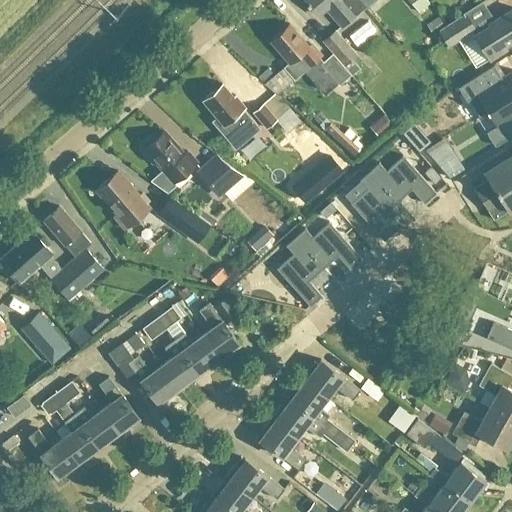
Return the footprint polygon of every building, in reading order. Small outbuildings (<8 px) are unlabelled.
[(364,10),(355,0),(306,0),(319,16),(327,9),(343,27),(364,10)] [(355,0),(364,10),(374,0),(355,0)] [(417,0),(414,2),(421,13),(433,6),(429,0),(417,0)] [(477,36),(484,47),(491,58),(506,48),(504,45),(511,40),(511,9),(489,24),(491,27),(477,36)] [(449,47),(475,31),(466,16),(440,32),(449,47)] [(432,33),(443,26),(438,18),(427,25),(432,33)] [(295,80),(322,57),(312,46),(311,47),(291,25),(271,42),(291,64),(285,69),(295,80)] [(323,41),(345,66),(356,56),(335,31),(323,41)] [(332,55),(321,65),(339,84),(349,75),(332,55)] [(469,101),(478,117),(511,95),(511,72),(501,79),(493,66),(458,88),(467,103),(469,101)] [(262,128),(245,109),(246,107),(236,96),(235,97),(224,83),(204,100),(218,117),(213,121),(237,149),(262,128)] [(511,95),(478,117),(479,117),(487,112),(496,127),(486,133),(495,148),(511,136),(511,95)] [(252,113),(266,130),(277,121),(263,104),(252,113)] [(402,134),(417,150),(428,140),(413,124),(402,134)] [(177,186),(175,184),(198,164),(189,153),(186,155),(166,132),(156,140),(152,139),(143,146),(143,152),(154,164),(158,164),(165,171),(152,182),(169,194),(177,186)] [(441,140),(424,150),(449,179),(461,172),(441,140)] [(369,171),(397,203),(411,190),(424,205),(436,194),(402,156),(401,157),(402,157),(386,171),(379,164),(380,163),(379,162),(369,171)] [(485,181),(474,188),(494,220),(509,211),(511,208),(511,156),(481,175),(485,181)] [(320,165),(333,180),(343,172),(330,157),(320,165)] [(244,176),(222,159),(203,175),(221,196),(244,176)] [(424,173),(434,185),(441,179),(431,167),(424,173)] [(397,203),(369,171),(359,180),(360,181),(367,188),(351,202),(350,203),(383,241),(395,230),(382,216),(397,203)] [(151,209),(147,204),(150,201),(143,194),(140,197),(119,172),(97,190),(118,215),(115,217),(126,230),(151,209)] [(210,225),(171,197),(158,215),(197,243),(210,225)] [(325,218),(336,208),(331,202),(320,212),(325,218)] [(75,257),(74,267),(89,283),(104,270),(86,249),(91,244),(59,208),(44,221),(65,245),(75,257)] [(295,237),(323,268),(337,256),(350,270),(362,259),(328,221),(327,222),(328,223),(312,237),(305,229),(306,229),(305,228),(295,237)] [(89,283),(74,267),(63,270),(51,257),(54,255),(34,231),(0,259),(0,260),(20,284),(41,266),(70,299),(89,283)] [(310,306),(321,296),(309,281),(323,268),(295,237),(285,245),(286,246),(293,254),(277,268),(277,267),(276,268),(310,306)] [(214,282),(228,290),(235,277),(221,269),(214,282)] [(445,337),(459,343),(481,292),(468,286),(445,337)] [(167,290),(148,304),(155,313),(174,299),(167,290)] [(225,320),(237,312),(226,297),(215,304),(225,320)] [(202,335),(219,358),(240,343),(210,302),(200,310),(213,327),(202,335)] [(158,318),(166,329),(181,318),(172,307),(158,318)] [(39,313),(21,329),(36,346),(47,359),(53,365),(71,349),(39,313)] [(152,340),(166,329),(158,318),(144,328),(152,340)] [(511,331),(493,323),(485,339),(511,350),(511,331)] [(126,341),(134,351),(145,343),(136,332),(126,341)] [(199,373),(219,358),(202,335),(192,342),(185,333),(175,340),(199,373)] [(162,365),(179,388),(199,373),(175,340),(165,348),(172,357),(162,365)] [(131,355),(123,344),(110,353),(118,365),(131,355)] [(108,354),(96,359),(103,373),(115,367),(108,354)] [(158,403),(179,388),(162,365),(151,372),(139,355),(128,363),(141,380),(158,403)] [(313,365),(304,377),(330,397),(337,387),(353,399),(361,389),(345,377),(323,359),(316,368),(313,365)] [(496,396),(489,410),(511,422),(511,392),(506,389),(511,379),(511,376),(491,365),(479,387),(496,396)] [(99,385),(112,402),(101,409),(118,432),(139,417),(110,377),(99,385)] [(298,391),(292,399),(324,424),(318,431),(323,434),(333,442),(341,431),(327,419),(330,415),(321,408),(330,397),(304,377),(295,388),(298,391)] [(370,380),(363,389),(380,401),(387,392),(370,380)] [(72,381),(57,392),(66,403),(80,393),(72,381)] [(98,447),(74,414),(66,403),(57,392),(43,402),(51,414),(56,410),(71,431),(61,439),(78,462),(98,447)] [(24,395),(6,408),(14,418),(31,405),(24,395)] [(282,405),(273,416),(299,436),(305,428),(320,439),(323,434),(318,431),(324,424),(292,399),(285,407),(282,405)] [(403,404),(397,412),(410,422),(417,414),(403,404)] [(98,447),(118,432),(101,409),(91,417),(84,407),(74,414),(98,447)] [(507,449),(511,439),(511,422),(489,410),(481,423),(464,413),(452,434),(459,438),(469,444),(475,447),(481,435),(507,449)] [(0,412),(0,429),(9,421),(1,412),(0,412)] [(268,430),(261,439),(283,456),(300,469),(307,459),(291,446),(299,436),(273,416),(264,428),(268,430)] [(432,424),(419,434),(432,451),(444,441),(432,424)] [(28,437),(40,454),(57,477),(78,462),(61,439),(51,447),(38,429),(28,437)] [(341,431),(333,442),(347,453),(352,446),(356,442),(341,431)] [(5,453),(18,444),(13,436),(0,445),(5,453)] [(399,446),(401,447),(433,471),(438,464),(405,438),(399,446)] [(274,462),(280,454),(263,442),(257,450),(274,462)] [(236,465),(227,477),(253,496),(261,486),(277,499),(285,489),(269,476),(246,459),(239,468),(236,465)] [(444,483),(470,502),(486,482),(460,463),(448,478),(435,468),(429,476),(442,486),(444,483)] [(309,470),(302,482),(326,497),(333,486),(309,470)] [(222,490),(215,499),(232,511),(250,511),(244,507),(253,496),(227,477),(218,488),(222,490)] [(429,503),(440,511),(462,511),(470,502),(444,483),(442,486),(432,499),(419,489),(414,496),(426,506),(429,503)] [(206,504),(199,511),(232,511),(215,499),(209,507),(206,504)] [(440,511),(429,503),(426,506),(421,511),(407,511),(404,509),(401,511),(440,511)]
